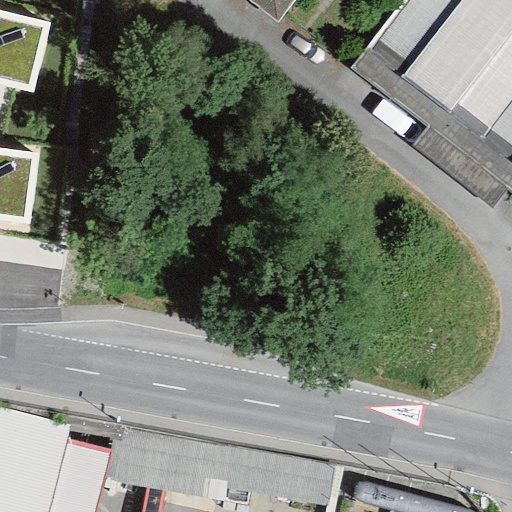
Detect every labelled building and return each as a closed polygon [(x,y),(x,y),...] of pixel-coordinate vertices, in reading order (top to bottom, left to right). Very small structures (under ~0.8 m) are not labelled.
[(245,0),(275,23),(292,0),(245,0)] [(511,0),(403,0),(350,67),(511,192),(511,0)] [(46,23),(0,11),(0,86),(29,93),(46,23)] [(37,156),(0,151),(0,222),(27,226),(37,156)] [(70,428),(0,409),(0,511),(46,511),(65,441),(70,428)] [(94,511),(110,453),(65,441),(46,511),(94,511)]
